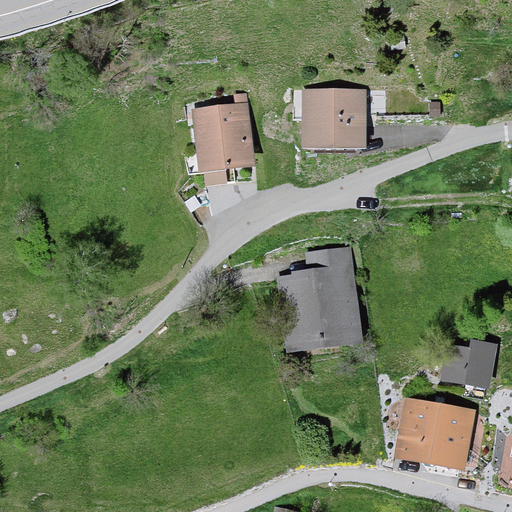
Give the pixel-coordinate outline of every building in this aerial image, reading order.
[(365,94),(301,94),(301,153),(365,153),(365,94)] [(245,106),(190,112),(198,179),(252,172),(245,106)] [(312,273),(270,279),(281,361),(363,349),(349,249),(309,254),(312,273)] [(499,353),(445,343),(437,383),(492,393),(499,353)] [(473,415),(402,402),(391,461),(462,474),(473,415)]
